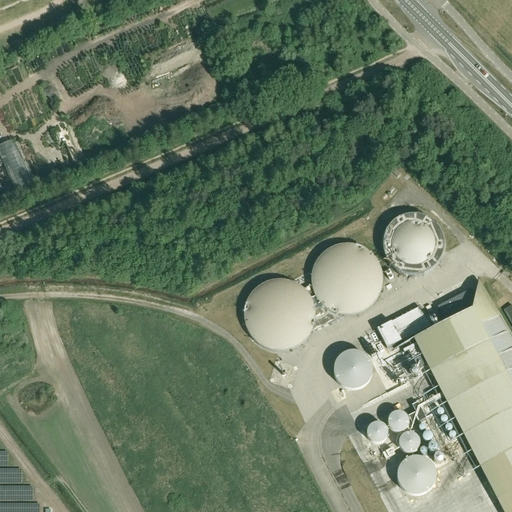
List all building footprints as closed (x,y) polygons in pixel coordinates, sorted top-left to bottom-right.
[(0,146),(0,157),(14,192),(32,185),(14,141),(0,146)] [(45,160),(52,169),(57,166),(50,157),(45,160)] [(400,174),(395,169),(392,173),(397,178),(400,174)] [(470,290),(437,307),(444,322),(476,305),(471,295),(472,294),(470,290)] [(487,485),(488,488),(500,511),(511,511),(511,337),(508,331),(499,315),(490,300),(394,350),(401,366),(409,382),(408,383),(417,399),(416,399),(425,416),(426,416),(434,432),(435,432),(443,448),(444,447),(452,463),(454,462),(471,494),(487,485)] [(511,305),(503,311),(504,312),(511,325),(511,305)] [(387,349),(429,327),(419,308),(377,330),(387,349)] [(426,418),(418,402),(412,405),(415,412),(408,416),(413,425),(426,418)]
